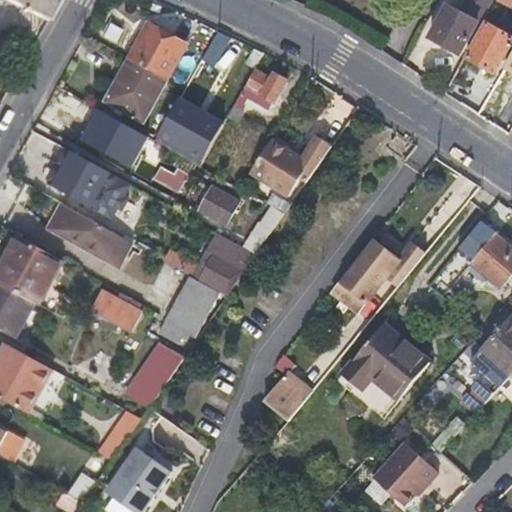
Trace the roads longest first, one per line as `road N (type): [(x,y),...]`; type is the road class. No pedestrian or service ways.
road 1 (residential): [(198,511),(264,362),(445,133)]
road 2 (residential): [(221,0),(312,42),(445,133)]
road 3 (residential): [(0,149),(83,0)]
